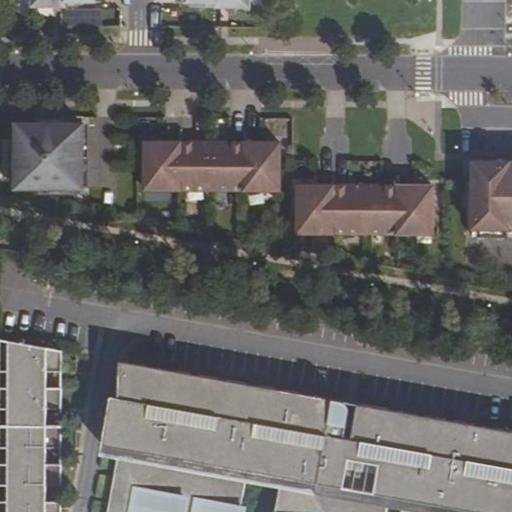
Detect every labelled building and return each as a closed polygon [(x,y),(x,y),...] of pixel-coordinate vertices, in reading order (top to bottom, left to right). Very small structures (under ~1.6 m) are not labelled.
[(188,8),(249,8),(249,0),(184,0),(185,2),(188,2),(188,8)] [(16,188),(83,188),(83,124),(16,124),(16,188)] [(280,190),(280,143),(145,142),(145,189),(280,190)] [(511,161),(473,161),(472,236),(511,236),(511,161)] [(433,233),(433,186),(298,185),(298,232),(433,233)] [(83,511),(84,497),(68,496),(69,481),(84,481),(85,460),(69,460),(69,443),(84,443),(86,422),(70,422),(70,406),(85,406),(86,386),(68,385),(68,370),(86,371),(86,359),(22,347),(22,369),(32,369),(32,384),(22,384),(22,405),(32,405),(31,420),(21,421),(20,442),(30,442),(31,459),(20,459),(19,481),(30,480),(30,495),(19,495),(19,511),(83,511)] [(128,511),(258,511),(265,474),(282,477),(318,483),(333,399),(150,369),(139,419),(147,420),(142,443),(128,511)] [(386,511),(393,478),(466,492),(461,511),(511,511),(511,430),(333,399),(318,483),(282,477),(275,511),(386,511)] [(133,418),(128,441),(142,443),(147,420),(139,419),(133,418)] [(393,478),(386,511),(461,511),(466,492),(393,478)]
